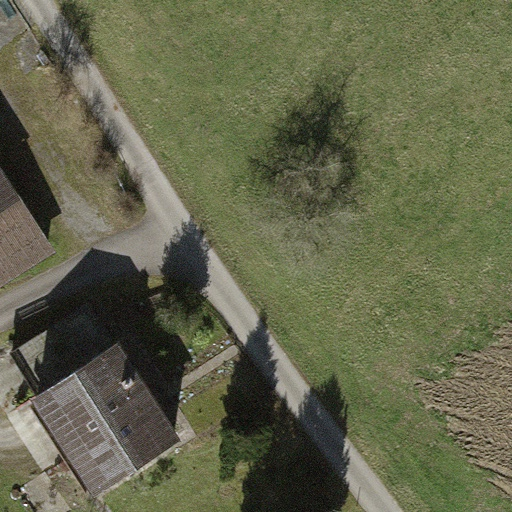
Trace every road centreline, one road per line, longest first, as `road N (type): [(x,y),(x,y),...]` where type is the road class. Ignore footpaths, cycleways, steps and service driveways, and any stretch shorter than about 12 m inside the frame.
road 1 (track): [(390,511),(184,235),(39,0)]
road 2 (track): [(0,321),(184,235)]
road 3 (track): [(107,274),(0,108)]
